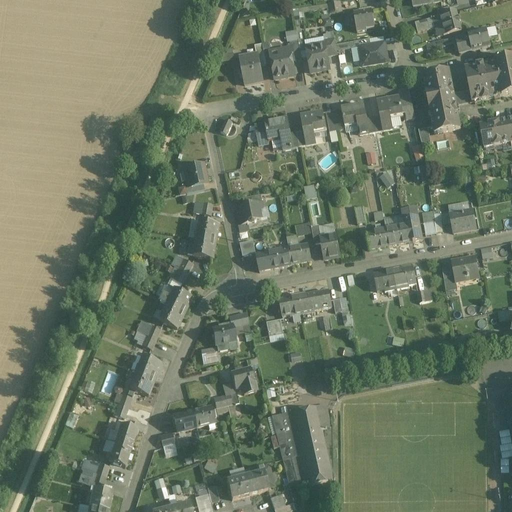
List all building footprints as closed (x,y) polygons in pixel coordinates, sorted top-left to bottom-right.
[(440,0),(412,0),(413,8),(441,4),(440,0)] [(340,3),(328,5),(330,16),(342,14),(340,3)] [(450,9),(437,12),(439,18),(452,14),(450,9)] [(371,13),(354,16),(357,34),(366,33),(366,31),(374,30),(371,13)] [(452,14),(439,18),(433,19),(435,29),(436,30),(442,29),(444,37),(461,32),(457,13),(452,14)] [(433,19),(415,24),(417,34),(435,29),(433,19)] [(287,43),(304,40),(303,31),(286,34),(287,43)] [(468,39),(456,42),(459,56),(491,48),(486,31),(467,35),(468,39)] [(370,41),(354,43),(355,50),(359,49),(359,48),(371,47),(370,41)] [(338,57),(335,42),(325,44),(325,46),(328,58),(338,57)] [(444,42),(426,46),(427,53),(445,48),(444,42)] [(305,43),(299,44),(302,60),(308,59),(306,49),(305,43)] [(298,44),(288,46),(289,51),(290,51),(292,64),(302,62),(302,60),(298,44)] [(371,47),(359,48),(359,49),(363,68),(388,64),(385,44),(371,47)] [(262,45),(254,47),(256,56),(258,56),(264,55),(262,45)] [(325,46),(306,49),(308,59),(311,75),(330,71),(328,58),(325,46)] [(289,51),(270,55),(272,65),(275,82),(295,78),(292,64),(290,51),(289,51)] [(264,55),(258,56),(261,68),(266,67),(266,66),(264,56),(264,55)] [(256,56),(239,60),(245,87),(263,84),(261,68),(258,56),(256,56)] [(511,60),(465,70),(472,104),(511,96),(511,60)] [(461,131),(449,73),(423,79),(435,137),(461,131)] [(470,93),(463,94),(466,106),(472,104),(470,93)] [(463,95),(458,96),(458,95),(457,95),(459,107),(466,106),(463,94),(463,95)] [(400,100),(378,104),(381,120),(383,133),(393,132),(390,119),(403,116),(400,103),(400,100)] [(410,101),(400,103),(403,116),(404,123),(415,120),(410,101)] [(364,106),(342,111),(345,127),(358,125),(360,138),(369,136),(367,122),(364,106)] [(339,113),(333,114),(336,133),(343,132),(339,113)] [(323,114),(301,118),(304,134),(307,148),(316,146),(314,133),(326,131),(323,114)] [(333,114),(326,115),(330,135),(336,133),(333,114)] [(381,120),(374,121),(376,135),(383,133),(381,120)] [(287,121),(265,125),(265,126),(268,142),(271,141),(274,154),(283,152),(293,151),(290,137),(287,121)] [(374,121),(367,122),(369,136),(376,135),(374,121)] [(226,122),(221,135),(227,137),(233,125),(226,122)] [(507,122),(494,125),(498,147),(511,145),(507,122)] [(494,125),(481,128),(481,127),(480,128),(480,129),(484,149),(484,150),(498,147),(494,125)] [(265,126),(255,128),(258,139),(259,148),(269,146),(268,142),(265,126)] [(258,139),(255,128),(250,129),(248,141),(258,139)] [(428,130),(418,133),(423,150),(432,148),(428,130)] [(304,134),(297,136),(300,149),(307,148),(304,134)] [(290,137),(293,151),(300,149),(297,136),(290,137)] [(421,146),(412,149),(416,161),(425,158),(421,146)] [(367,155),(369,166),(377,165),(376,154),(367,155)] [(203,165),(184,170),(185,173),(179,174),(181,184),(187,183),(189,189),(203,186),(207,185),(203,165)] [(426,167),(420,169),(423,186),(429,184),(426,167)] [(387,190),(395,185),(387,173),(379,178),(387,190)] [(203,186),(189,189),(185,189),(187,196),(205,192),(203,186)] [(313,189),(304,191),(306,199),(315,198),(313,189)] [(260,197),(243,200),(244,208),(262,204),(260,197)] [(200,216),(202,205),(195,204),(193,215),(200,216)] [(244,208),(238,209),(241,227),(248,226),(249,223),(252,225),(255,224),(256,222),(261,221),(259,210),(263,210),(262,204),(244,208)] [(202,205),(200,216),(211,218),(213,207),(202,205)] [(363,209),(355,210),(358,226),(366,225),(363,209)] [(416,209),(402,212),(405,228),(408,245),(409,245),(408,243),(413,243),(413,244),(423,242),(416,209)] [(382,213),(374,215),(375,223),(384,221),(382,213)] [(470,213),(450,217),(453,236),(474,232),(470,213)] [(219,227),(199,223),(196,241),(216,244),(219,227)] [(442,223),(435,224),(437,236),(444,235),(442,223)] [(435,224),(424,226),(426,238),(437,236),(435,224)] [(312,236),(311,228),(310,225),(295,228),(297,238),(312,236)] [(241,227),(239,227),(240,234),(249,232),(248,226),(241,227)] [(321,245),(321,240),(319,227),(311,228),(312,236),(314,246),(321,245)] [(398,228),(386,230),(386,231),(389,248),(389,249),(408,245),(405,228),(398,229),(398,228)] [(386,231),(374,233),(374,235),(367,236),(370,252),(389,248),(386,231)] [(336,235),(328,236),(327,239),(321,240),(321,245),(325,261),(340,259),(336,235)] [(216,244),(196,241),(193,258),(213,262),(216,244)] [(253,242),(240,245),(243,258),(256,255),(253,242)] [(308,247),(301,249),(300,247),(288,250),(292,267),(311,264),(308,247)] [(491,249),(481,251),(482,258),(493,256),(491,249)] [(277,253),(256,257),(260,274),(292,268),(292,267),(288,250),(276,252),(277,253)] [(180,259),(174,269),(178,271),(183,261),(184,261),(180,259)] [(473,260),(451,264),(454,279),(455,285),(456,285),(477,281),(473,260)] [(193,266),(183,261),(178,271),(188,276),(193,266)] [(174,269),(169,279),(173,281),(178,271),(174,269)] [(413,270),(394,274),(397,291),(409,289),(409,288),(416,286),(413,270)] [(188,276),(178,271),(173,281),(183,286),(188,276)] [(394,274),(374,277),(377,294),(385,292),(385,294),(397,291),(394,274)] [(454,279),(444,281),(446,294),(457,291),(456,285),(455,285),(454,279)] [(192,299),(167,287),(159,303),(166,307),(184,315),(192,299)] [(328,293),(299,299),(302,316),(303,317),(315,314),(314,313),(332,310),(328,293)] [(430,293),(424,294),(426,305),(432,303),(430,293)] [(424,294),(417,295),(420,306),(426,305),(424,294)] [(299,299),(280,303),(283,319),(290,317),(291,319),(293,318),(294,324),(300,322),(299,317),(302,316),(299,299)] [(340,301),(333,302),(335,315),(342,314),(340,301)] [(184,315),(166,307),(159,323),(177,331),(184,315)] [(511,312),(498,314),(500,324),(511,321),(511,312)] [(241,316),(235,318),(238,329),(244,327),(241,316)] [(330,319),(323,320),(325,332),(332,331),(330,319)] [(267,325),(269,337),(283,334),(281,322),(267,325)] [(146,338),(151,328),(141,323),(136,333),(146,338)] [(161,332),(151,328),(146,338),(156,342),(161,332)] [(232,328),(213,332),(216,348),(218,355),(229,353),(228,346),(236,344),(232,328)] [(466,340),(469,350),(482,346),(478,336),(466,340)] [(389,337),(387,344),(402,347),(404,340),(389,337)] [(156,342),(146,338),(142,348),(152,352),(156,342)] [(218,355),(216,348),(202,351),(204,365),(219,362),(218,355)] [(346,348),(344,357),(354,359),(356,351),(346,348)] [(161,365),(142,358),(136,374),(155,382),(161,365)] [(511,364),(482,370),(486,391),(511,385),(511,364)] [(250,370),(231,376),(235,392),(242,390),(244,397),(257,394),(250,370)] [(155,382),(136,374),(127,396),(133,398),(135,393),(148,398),(155,382)] [(87,383),(86,393),(92,394),(94,384),(87,383)] [(236,395),(230,397),(233,407),(239,406),(236,395)] [(132,401),(117,396),(114,404),(119,406),(118,408),(128,411),(132,401)] [(220,399),(213,401),(216,411),(223,410),(220,399)] [(325,407),(298,413),(300,419),(293,421),(292,418),(282,420),(281,420),(290,460),(291,460),(300,458),(306,487),(332,482),(320,431),(330,428),(325,407)] [(128,411),(118,408),(116,413),(127,416),(128,411)] [(211,409),(192,414),(196,430),(216,426),(211,409)] [(127,416),(116,413),(114,418),(125,421),(127,416)] [(192,414),(173,419),(177,435),(196,430),(192,414)] [(304,511),(291,460),(290,460),(281,420),(282,420),(281,416),(271,418),(291,496),(293,505),(295,511),(304,511)] [(137,431),(118,425),(117,429),(120,430),(115,445),(131,450),(137,431)] [(169,447),(163,449),(165,456),(176,453),(172,435),(166,437),(169,447)] [(166,437),(160,438),(163,449),(169,447),(166,437)] [(276,437),(270,439),(273,451),(279,449),(276,437)] [(131,450),(115,445),(109,464),(125,469),(131,450)] [(83,472),(96,477),(99,466),(86,462),(83,472)] [(207,463),(205,470),(214,474),(217,466),(207,463)] [(99,466),(96,477),(106,480),(110,470),(99,466)] [(258,475),(245,478),(250,497),(269,493),(262,469),(257,470),(258,475)] [(79,487),(93,490),(95,484),(93,484),(96,477),(83,472),(79,487)] [(106,480),(96,477),(93,484),(95,484),(104,487),(106,480)] [(245,478),(227,483),(232,502),(250,497),(245,478)] [(159,502),(168,500),(164,479),(155,481),(159,502)] [(215,488),(207,491),(209,496),(211,505),(219,503),(215,488)] [(108,511),(113,495),(93,490),(89,509),(102,511),(108,511)] [(209,496),(195,500),(198,511),(212,511),(211,505),(209,496)] [(291,496),(282,499),(285,508),(289,507),(293,505),(291,496)] [(281,497),(270,501),(273,511),(275,511),(285,508),(282,499),(281,497)]
